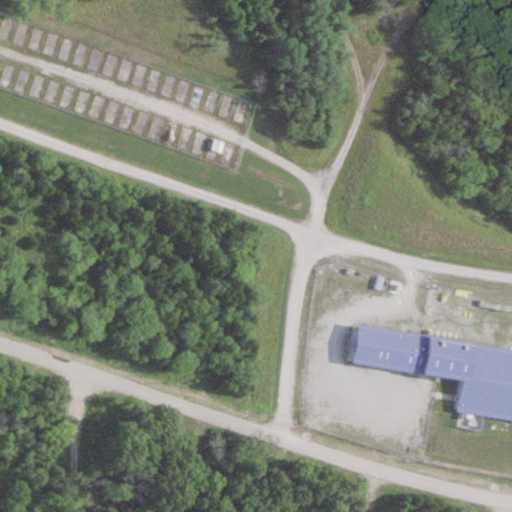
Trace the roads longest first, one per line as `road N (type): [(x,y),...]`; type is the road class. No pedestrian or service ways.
road 1 (residential): [(0,343),(280,439),(511,499)]
road 2 (track): [(172,401),(222,511)]
